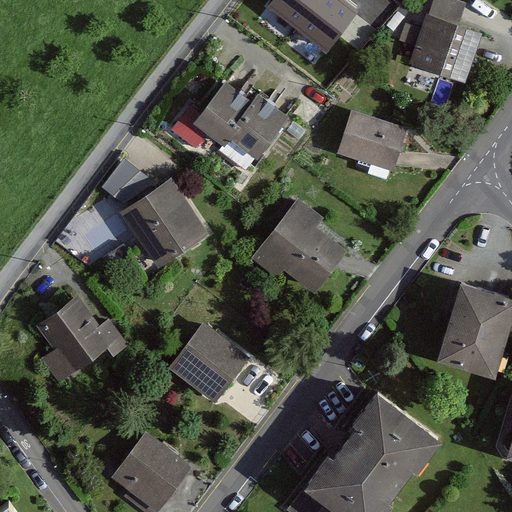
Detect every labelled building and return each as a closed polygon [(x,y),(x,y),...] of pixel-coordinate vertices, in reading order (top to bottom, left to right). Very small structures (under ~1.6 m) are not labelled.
[(297,25),(316,0),(269,0),(268,3),(297,25)] [(356,14),(338,0),(316,0),(297,25),(328,50),(356,14)] [(481,32),(426,14),(410,62),(465,79),(481,32)] [(229,133),(253,102),(225,81),(195,121),(223,142),(229,133)] [(259,94),(253,102),(229,133),(257,154),(287,115),(259,94)] [(404,126),(352,110),(339,151),(392,167),(394,158),(404,126)] [(207,232),(170,177),(120,210),(158,265),(207,232)] [(321,216),(296,198),(253,254),(278,274),(283,267),(314,291),(336,261),(346,249),(314,225),(321,216)] [(494,373),(511,312),(511,296),(460,281),(438,357),(494,373)] [(75,294),(35,326),(72,371),(107,343),(114,353),(127,343),(108,318),(100,325),(75,294)] [(248,356),(203,321),(169,365),(214,399),(248,356)] [(439,436),(376,389),(353,419),(356,422),(332,454),(329,452),(305,485),(341,511),(381,511),(391,499),(388,497),(411,466),(415,468),(439,436)] [(190,464),(145,431),(112,475),(129,487),(157,508),(190,464)] [(341,511),(305,485),(287,508),(292,511),(341,511)] [(154,511),(157,508),(129,487),(124,494),(148,511),(154,511)]
